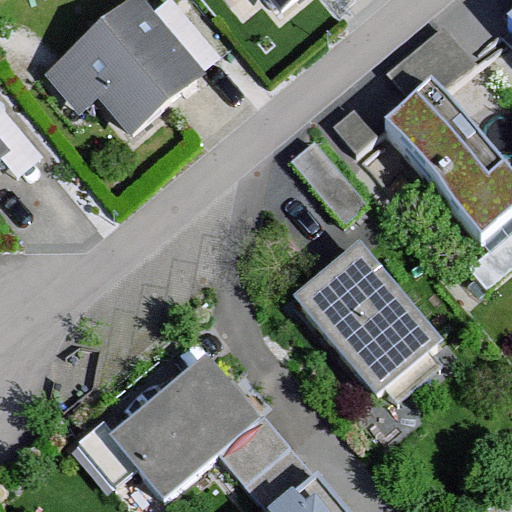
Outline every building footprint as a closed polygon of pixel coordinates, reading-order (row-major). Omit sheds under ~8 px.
[(300,0),(222,0),(228,7),(236,0),(256,0),(275,22),(300,0)] [(511,0),(503,0),(511,10),(511,30),(506,36),(511,42),(511,0)] [(197,85),(131,8),(36,88),(70,127),(92,108),(124,146),(197,85)] [(470,81),(435,38),(379,83),(407,117),(379,141),(475,257),(511,226),(511,199),(437,109),(470,81)] [(337,205),(342,210),(378,178),(332,127),(316,141),(357,186),(337,205)] [(327,205),(350,186),(315,143),(292,162),(327,205)] [(441,359),(358,258),(295,309),(379,410),(441,359)] [(166,511),(259,436),(203,368),(104,449),(157,511),(166,511)] [(266,511),(276,511),(316,475),(294,452),(250,494),(266,511)] [(328,511),(313,494),(292,511),(328,511)]
